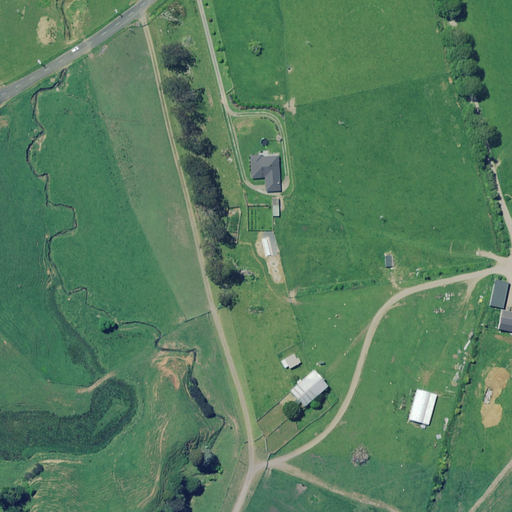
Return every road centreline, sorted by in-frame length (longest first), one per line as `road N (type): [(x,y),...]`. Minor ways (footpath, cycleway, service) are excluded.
road 1 (track): [(237,511),(313,430),(384,321),(499,246),(511,252)]
road 2 (tertiary): [(0,95),(150,0)]
